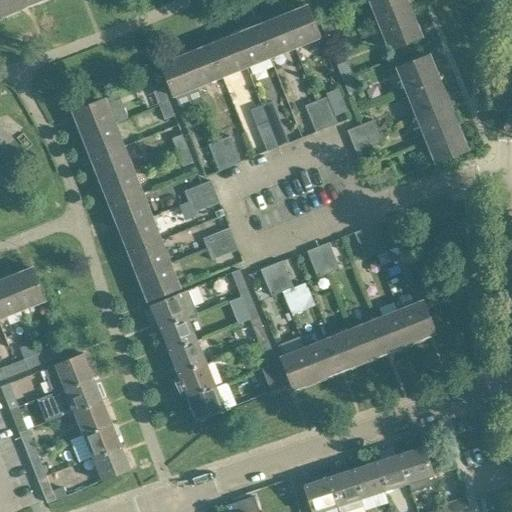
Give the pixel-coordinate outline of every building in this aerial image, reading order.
[(28,6),(25,0),(0,0),(0,4),(5,16),(5,14),(18,9),(18,10),(28,6)] [(375,0),(369,2),(379,26),(410,14),(404,0),(375,0)] [(296,12),(282,17),(294,48),(319,38),(306,6),(296,10),(296,12)] [(416,28),(410,14),(379,26),(389,50),(421,37),(417,27),(416,28)] [(294,48),(282,17),(268,23),(267,22),(257,26),(271,58),(294,48)] [(329,18),(319,23),(325,37),(335,33),(329,18)] [(271,58),(257,26),(248,30),(248,31),(234,37),(246,68),(271,58)] [(246,68),(234,37),(220,42),(219,41),(209,45),(222,77),(246,68)] [(222,77),(209,45),(199,49),(200,50),(186,56),(198,87),(222,77)] [(198,87),(186,56),(171,62),(171,61),(160,65),(173,97),(198,87)] [(396,69),(406,92),(437,80),(432,66),(433,66),(429,56),(396,69)] [(337,66),(342,79),(352,75),(347,61),(337,66)] [(358,89),(352,75),(342,79),(348,93),(358,89)] [(443,94),(437,80),(406,92),(415,116),(448,103),(444,93),(443,94)] [(153,91),(158,105),(168,101),(163,87),(153,91)] [(327,97),(316,102),(326,128),(337,124),(327,97)] [(77,122),(83,136),(114,123),(105,100),(72,112),(76,123),(77,122)] [(174,115),(168,101),(158,105),(164,119),(174,115)] [(326,128),(316,102),(305,106),(315,133),(326,128)] [(452,113),(448,103),(415,116),(425,139),(456,127),(451,113),(452,113)] [(278,117),(267,121),(278,148),(289,144),(278,117)] [(2,128),(15,138),(22,129),(9,118),(2,128)] [(347,131),(351,142),(378,131),(373,120),(347,131)] [(278,148),(267,121),(256,126),(267,152),(278,148)] [(123,147),(114,123),(83,136),(88,150),(87,150),(91,160),(123,147)] [(462,141),(456,127),(425,139),(434,163),(467,150),(463,140),(462,141)] [(382,142),(378,131),(351,142),(356,153),(382,142)] [(171,138),(177,153),(187,149),(182,134),(171,138)] [(230,136),(219,141),(230,167),(241,163),(230,136)] [(230,167),(219,141),(208,145),(219,172),(230,167)] [(133,170),(123,147),(91,160),(95,169),(96,169),(101,183),(133,170)] [(193,163),(187,149),(177,153),(183,167),(193,163)] [(366,178),(370,187),(396,177),(392,167),(366,178)] [(142,193),(133,170),(101,183),(107,197),(106,197),(109,207),(142,193)] [(184,191),(188,202),(215,192),(211,181),(184,191)] [(285,196),(295,211),(304,206),(295,191),(285,196)] [(219,203),(215,192),(188,202),(192,213),(219,203)] [(151,217),(142,193),(109,207),(113,216),(114,216),(120,230),(151,217)] [(128,254),(160,241),(151,217),(120,230),(125,243),(124,244),(128,254)] [(388,220),(365,228),(376,255),(386,251),(390,260),(383,244),(395,239),(388,220)] [(207,249),(233,239),(229,228),(202,238),(207,249)] [(376,255),(365,228),(354,233),(364,260),(376,255)] [(238,250),(233,239),(207,249),(211,260),(238,250)] [(138,277),(170,264),(160,241),(128,254),(132,263),(133,263),(138,277)] [(329,243),(318,247),(328,274),(339,269),(329,243)] [(328,274),(318,247),(307,252),(317,278),(328,274)] [(282,261),(271,266),(282,292),(293,288),(282,261)] [(179,288),(170,264),(138,277),(144,290),(143,291),(147,301),(179,288)] [(282,292),(271,266),(260,270),(271,296),(282,292)] [(22,273),(8,279),(21,310),(45,301),(32,268),(21,272),(22,273)] [(231,273),(240,297),(240,296),(248,293),(239,270),(231,273)] [(293,283),(304,307),(323,299),(313,275),(293,283)] [(0,318),(21,310),(8,279),(0,282),(0,318)] [(187,290),(149,305),(159,330),(187,318),(197,314),(187,290)] [(248,293),(240,296),(240,297),(249,320),(257,316),(248,293)] [(422,301),(398,311),(411,343),(412,343),(411,342),(424,337),(425,338),(435,334),(422,301)] [(411,343),(398,311),(374,320),(387,353),(397,349),(397,348),(410,342),(410,344),(411,343)] [(266,339),(257,316),(249,320),(256,337),(258,343),(266,339)] [(197,341),(187,318),(159,330),(168,353),(197,341)] [(387,353),(374,320),(351,329),(364,362),(365,362),(364,360),(377,355),(378,356),(387,353)] [(35,322),(21,327),(25,338),(39,334),(35,322)] [(364,362),(351,329),(327,339),(340,371),(350,367),(350,366),(363,361),(363,362),(364,362)] [(275,362),(266,339),(258,343),(267,366),(268,366),(275,362)] [(340,371),(327,339),(304,348),(317,381),(318,380),(317,379),(330,374),(331,375),(340,371)] [(206,364),(197,341),(168,353),(177,376),(206,364)] [(52,348),(38,354),(42,364),(56,358),(52,348)] [(317,381),(304,348),(280,358),(293,390),(303,386),(303,385),(316,380),(316,381),(317,381)] [(83,353),(54,365),(64,389),(93,377),(84,355),(84,354),(83,353)] [(42,364),(38,354),(24,359),(28,370),(42,364)] [(267,366),(261,368),(270,392),(274,391),(277,390),(285,386),(275,362),(268,366),(267,366)] [(215,387),(206,364),(177,376),(186,399),(215,387)] [(5,367),(0,368),(0,380),(9,377),(5,367)] [(102,400),(93,377),(64,389),(73,412),(102,400)] [(0,387),(10,410),(18,407),(9,384),(0,387)] [(225,411),(215,387),(186,399),(196,422),(225,411)] [(111,423),(102,400),(73,412),(82,435),(111,423)] [(28,430),(18,407),(10,410),(19,434),(28,430)] [(120,446),(111,423),(82,435),(91,458),(120,446)] [(37,453),(28,430),(19,434),(28,457),(37,453)] [(130,469),(120,446),(91,458),(101,482),(130,470),(130,469)] [(423,446),(398,454),(408,484),(411,494),(435,485),(423,446)] [(46,476),(37,453),(28,457),(38,480),(39,479),(46,476)] [(408,484),(398,454),(374,462),(384,492),(408,484)] [(387,500),(384,492),(374,462),(351,470),(363,507),(387,500)] [(347,511),(363,507),(351,470),(327,478),(337,508),(338,507),(339,511),(347,511)] [(46,476),(39,479),(38,480),(47,503),(55,500),(46,476)] [(306,493),(300,495),(305,511),(323,511),(324,511),(337,508),(327,478),(303,485),(306,493)] [(258,511),(254,497),(225,506),(226,511),(258,511)]
